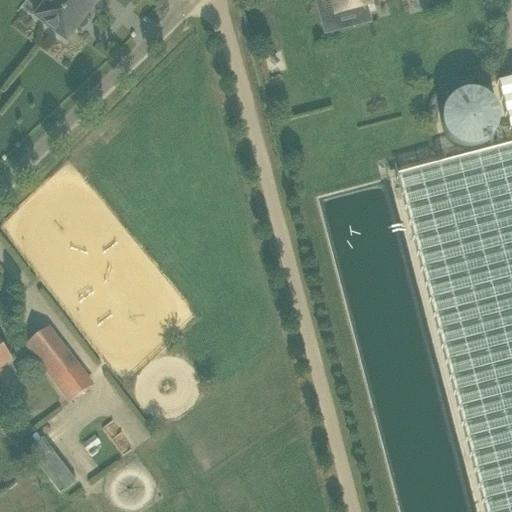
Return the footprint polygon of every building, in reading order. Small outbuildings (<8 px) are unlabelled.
[(48,0),(35,18),(66,42),(96,4),(90,0),(48,0)] [(323,0),(323,1),(327,0),(331,0),(336,16),(370,7),(367,0),(323,0)] [(511,511),(511,81),(498,85),(511,139),(511,147),(398,177),(485,511),(511,511)] [(0,343),(0,367),(12,358),(0,343)] [(64,344),(39,364),(71,405),(96,386),(64,344)] [(40,436),(24,447),(58,496),(74,485),(40,436)]
